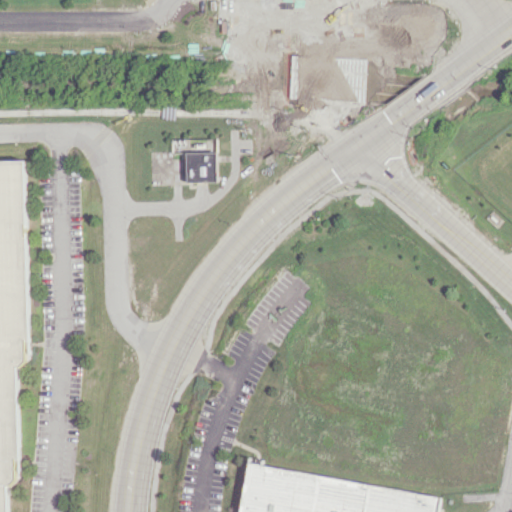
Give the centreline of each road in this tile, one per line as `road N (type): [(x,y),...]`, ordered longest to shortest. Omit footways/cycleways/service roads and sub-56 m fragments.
road 1 (secondary): [(360,145),(268,217),(183,330),(133,446),(126,511)]
road 2 (tertiary): [(360,145),(511,284)]
road 3 (residential): [(360,145),(309,52),(307,0)]
